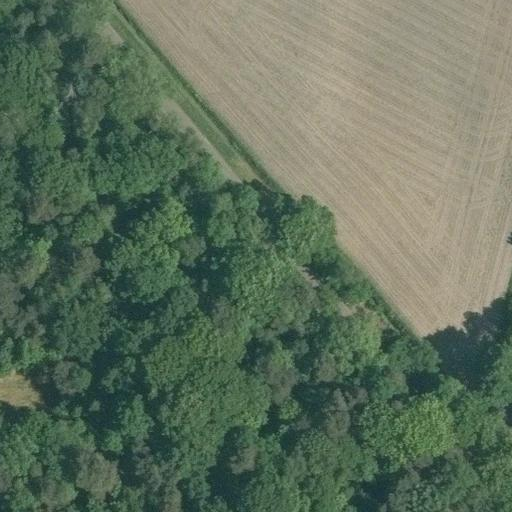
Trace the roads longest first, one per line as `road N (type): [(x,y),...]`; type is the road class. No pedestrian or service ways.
road 1 (unclassified): [(505,511),(66,0)]
road 2 (track): [(83,511),(112,380),(125,68)]
